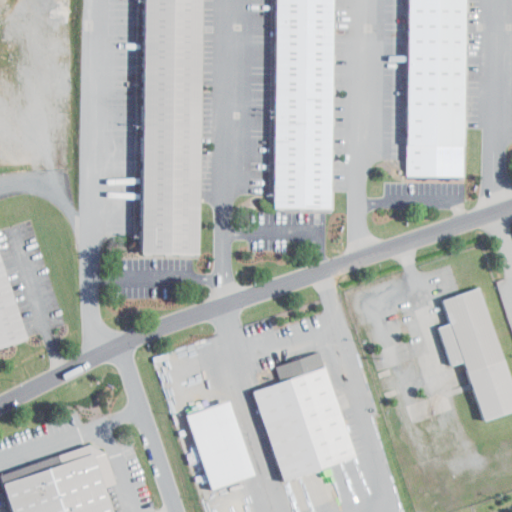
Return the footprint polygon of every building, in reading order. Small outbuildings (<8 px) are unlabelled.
[(130,0),(127,247),(185,248),(187,0),(130,0)] [(262,0),(260,202),(318,203),(320,0),(262,0)] [(395,0),(393,170),(452,171),(453,0),(395,0)] [(437,360),(452,355),(469,414),(505,404),(469,281),(429,292),(436,318),(426,321),(437,360)] [(268,475),(341,453),(309,346),(263,359),(268,376),(241,384),(268,475)] [(240,470),(216,394),(173,408),(197,483),(240,470)]
